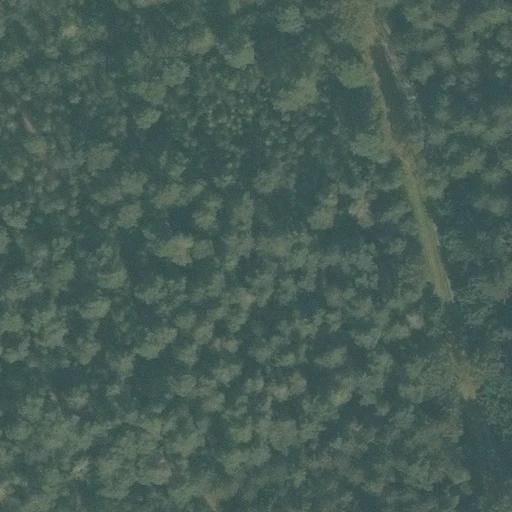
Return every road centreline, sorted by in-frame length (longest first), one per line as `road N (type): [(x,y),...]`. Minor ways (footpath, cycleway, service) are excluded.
road 1 (track): [(491,511),(359,0)]
road 2 (track): [(290,0),(0,69)]
